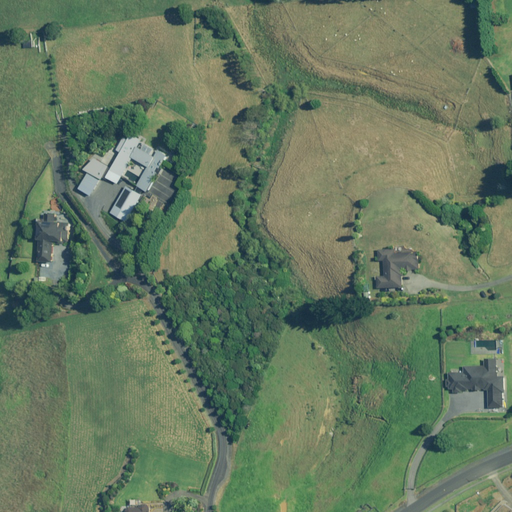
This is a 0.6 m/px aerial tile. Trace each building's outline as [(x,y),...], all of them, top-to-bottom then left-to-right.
[(501,6),(492,7),(493,17),(502,16),(501,6)] [(135,135),(129,144),(125,142),(120,150),(124,152),(113,170),(122,176),(134,157),(150,167),(138,186),(139,187),(136,191),(128,186),(111,212),(126,222),(143,195),(142,195),(144,190),(148,193),(160,174),(164,176),(167,171),(162,168),(167,160),(168,161),(170,159),(169,158),(170,156),(161,150),(156,157),(140,147),(144,141),(135,135)] [(109,168),(101,163),(96,172),(104,177),(109,168)] [(102,180),(90,173),(84,183),(95,191),(102,180)] [(68,242),(68,230),(69,230),(69,226),(68,226),(68,222),(57,222),(57,214),(52,214),(51,222),(47,221),(47,219),(41,219),(41,223),(42,223),(41,241),(40,262),(53,262),(54,242),(68,242)] [(405,288),(405,269),(407,269),(407,271),(414,271),(414,269),(421,269),(421,252),(397,252),(397,249),(381,249),(381,261),(387,261),(387,277),(380,277),(380,288),(405,288)] [(459,369),(453,369),(453,371),(452,371),(452,380),(449,380),(449,386),(452,386),(452,389),(456,389),(456,393),(464,393),(464,390),(470,390),(470,389),(474,389),(474,390),(490,390),(489,407),(504,407),(504,392),(506,392),(506,376),(498,376),(499,359),(487,359),(487,366),(466,365),(466,372),(459,372),(459,369)]
